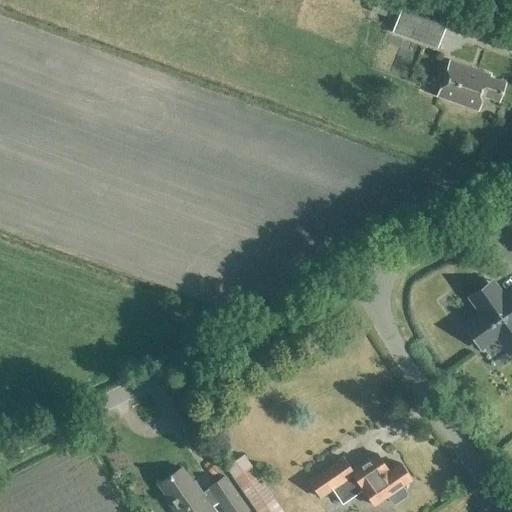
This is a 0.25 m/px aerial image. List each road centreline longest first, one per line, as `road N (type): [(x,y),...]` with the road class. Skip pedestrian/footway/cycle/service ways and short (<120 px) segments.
road 1 (unclassified): [(0,453),(360,276)]
road 2 (unclassified): [(503,511),(397,351),(360,276)]
road 3 (unclassified): [(360,276),(511,200)]
